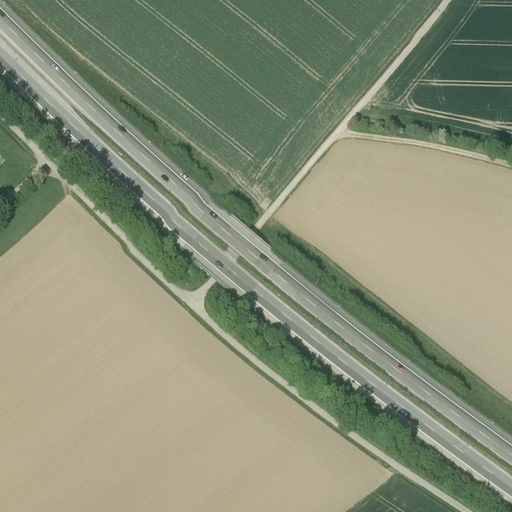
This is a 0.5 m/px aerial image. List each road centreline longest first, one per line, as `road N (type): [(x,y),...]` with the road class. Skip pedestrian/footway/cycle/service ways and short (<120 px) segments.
road 1 (motorway): [(511,459),(223,234),(0,25)]
road 2 (motorway): [(0,61),(244,286),(511,489)]
road 3 (unclassified): [(191,304),(449,0)]
road 4 (unclassified): [(191,304),(327,418),(467,511)]
road 5 (unclassified): [(47,167),(191,304)]
road 6 (track): [(339,132),(511,168)]
